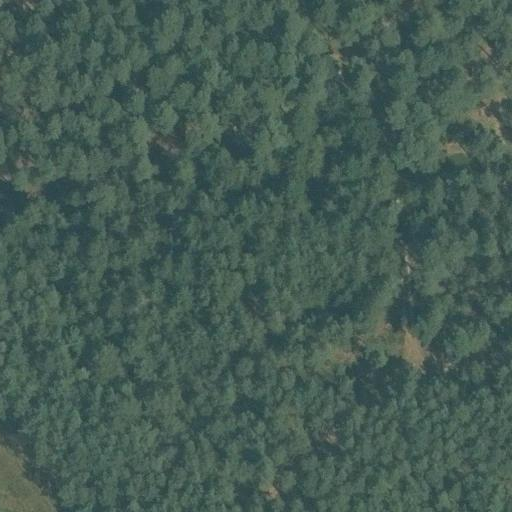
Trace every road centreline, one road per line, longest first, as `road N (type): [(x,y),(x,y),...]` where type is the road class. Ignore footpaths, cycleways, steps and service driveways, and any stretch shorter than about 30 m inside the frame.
road 1 (track): [(386,381),(410,277),(403,239),(361,135),(278,0)]
road 2 (track): [(511,359),(386,381),(248,511)]
